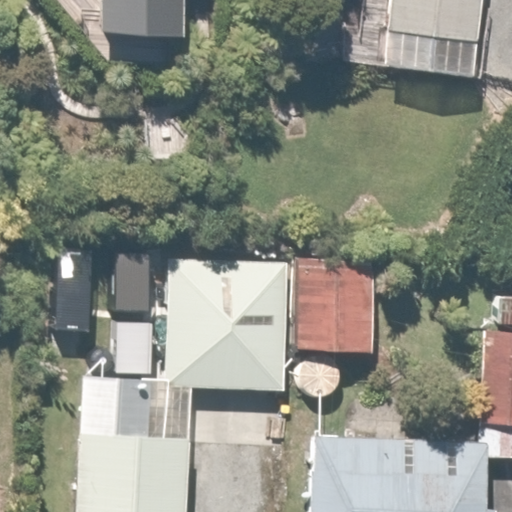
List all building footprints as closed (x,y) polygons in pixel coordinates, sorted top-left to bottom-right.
[(104,0),(104,37),(184,37),(184,0),(104,0)] [(374,0),(368,66),(459,76),(467,0),(374,0)] [(381,256),(137,256),(137,390),(325,390),(325,346),(381,346),(381,256)] [(511,319),(460,319),(460,405),(308,405),(308,511),(489,511),(490,455),(511,455),(511,319)] [(127,365),(68,366),(70,511),(191,511),(190,436),(129,437),(127,365)]
